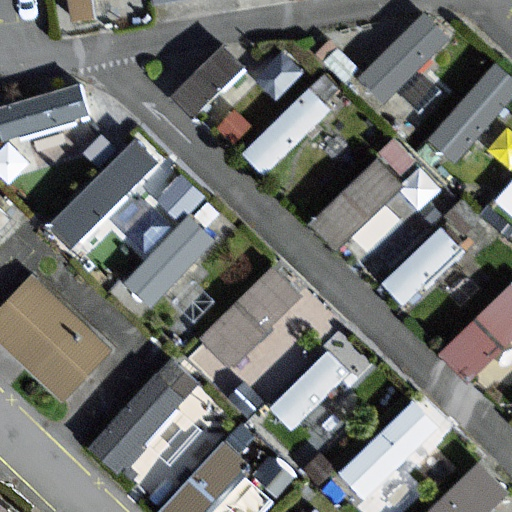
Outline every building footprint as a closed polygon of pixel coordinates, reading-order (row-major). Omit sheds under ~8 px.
[(92,0),(68,0),(72,22),(96,18),(92,0)] [(450,39),(425,13),(359,79),(385,104),(450,39)] [(224,46),(171,98),(192,119),(245,66),(224,46)] [(511,99),(511,77),(495,63),(428,140),(456,164),(511,99)] [(81,83),(0,106),(0,131),(3,142),(90,116),(81,83)] [(332,111),(310,89),(243,154),(265,176),(332,111)] [(160,163),(136,139),(48,226),(72,250),(160,163)] [(405,187),(378,159),(310,224),(337,252),(405,187)] [(206,197),(182,175),(157,201),(181,224),(189,215),(206,197)] [(511,182),(496,200),(511,214),(511,182)] [(0,208),(0,232),(12,220),(0,208)] [(216,241),(189,215),(181,224),(124,283),(151,309),(216,241)] [(463,251),(442,228),(382,283),(403,306),(463,251)] [(304,297),(274,266),(200,339),(230,370),(304,297)] [(113,351),(33,275),(0,308),(0,344),(63,404),(113,351)] [(511,341),(511,284),(440,355),(468,384),(511,341)] [(351,374),(328,351),(270,409),(292,431),(351,374)] [(200,385),(171,359),(90,450),(118,475),(200,385)] [(439,426),(413,401),(339,474),(365,499),(439,426)] [(249,464),(225,442),(158,511),(207,511),(237,481),(235,479),(249,464)] [(337,469),(321,453),(304,469),(320,485),(337,469)] [(295,478),(275,460),(258,479),(278,497),(295,478)] [(510,493),(479,462),(428,511),(490,511),(510,493)]
